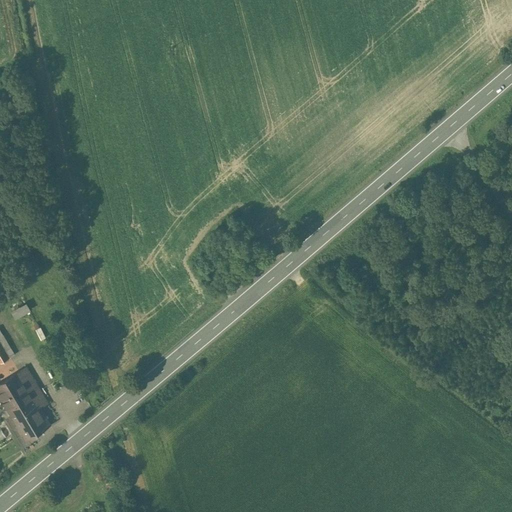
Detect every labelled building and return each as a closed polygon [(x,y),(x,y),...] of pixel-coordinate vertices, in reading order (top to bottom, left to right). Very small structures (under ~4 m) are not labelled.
[(21,316),(36,308),(32,300),(16,308),(21,316)] [(0,340),(0,361),(10,356),(0,340)] [(26,368),(19,372),(34,397),(41,393),(26,368)] [(34,397),(19,372),(0,383),(0,395),(14,419),(38,405),(34,397)] [(41,393),(34,397),(38,405),(45,401),(41,393)] [(14,419),(17,424),(15,425),(21,435),(23,434),(26,439),(50,424),(38,405),(14,419)]
